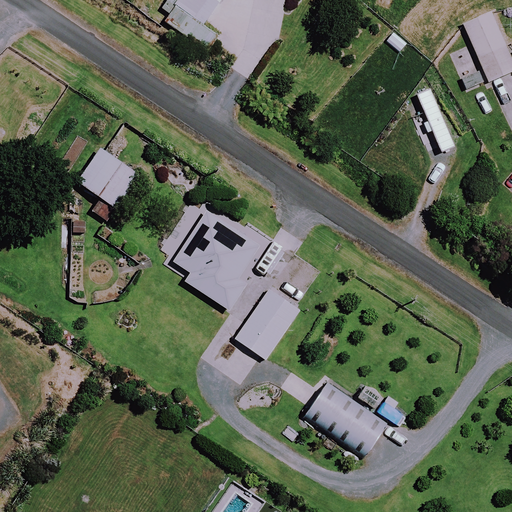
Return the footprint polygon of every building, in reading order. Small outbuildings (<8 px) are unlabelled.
[(219,0),(179,0),(174,7),(203,26),(219,0)] [(511,72),(511,63),(490,14),(462,26),(488,83),(511,72)] [(77,184),(102,201),(94,213),(107,222),(115,210),(138,178),(100,151),(77,184)] [(259,248),(206,213),(173,263),(190,274),(184,283),(228,312),(246,285),(238,280),(259,248)] [(299,311),(269,291),(235,341),(265,361),(299,311)] [(387,425),(326,384),(304,417),(364,458),(387,425)]
